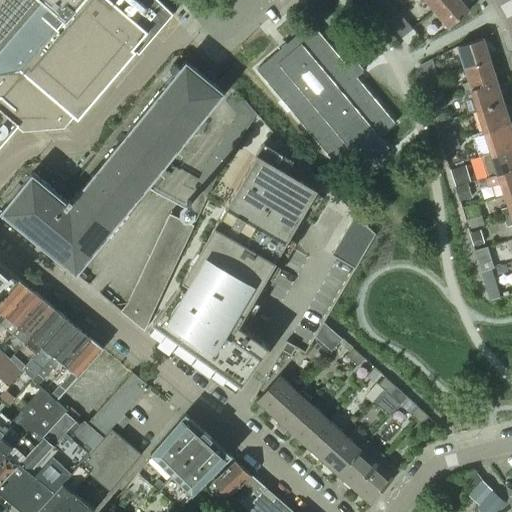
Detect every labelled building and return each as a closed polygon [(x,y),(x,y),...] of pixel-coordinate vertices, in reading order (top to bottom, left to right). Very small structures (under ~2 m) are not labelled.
[(0,0),(0,145),(18,125),(23,129),(64,126),(74,115),(78,118),(136,50),(133,48),(147,31),(153,37),(173,13),(159,0),(0,0)] [(386,0),(376,0),(373,4),(378,10),(388,2),(386,0)] [(424,0),(433,10),(445,0),(424,0)] [(460,0),(445,0),(433,10),(448,28),(469,10),(460,0)] [(280,48),(256,69),(258,71),(329,156),(339,168),(355,155),(364,166),(372,160),(376,165),(384,158),(380,153),(388,147),(378,136),(394,123),(393,122),(355,77),(362,72),(363,70),(361,67),(363,65),(357,58),(355,60),(352,56),(344,63),(335,52),(311,23),(306,26),(287,43),(280,48)] [(396,31),(401,38),(411,29),(405,23),(396,31)] [(411,29),(401,38),(407,44),(417,36),(411,29)] [(483,38),(457,46),(464,68),(490,60),(483,38)] [(430,58),(418,63),(421,72),(424,81),(432,78),(436,77),(433,68),(430,58)] [(468,81),(462,83),(465,91),(470,89),(496,81),(490,60),(464,68),(468,81)] [(0,212),(76,274),(225,93),(186,61),(73,199),(70,197),(67,201),(32,173),(0,212)] [(467,98),(463,99),(468,113),(477,110),(503,102),(496,81),(470,89),(465,91),(467,98)] [(440,89),(428,93),(431,102),(443,98),(440,89)] [(443,98),(431,102),(433,110),(446,106),(443,98)] [(503,102),(477,110),(484,131),(510,123),(503,102)] [(511,129),(510,123),(484,131),(491,152),(511,145),(511,129)] [(441,135),(444,143),(456,139),(453,131),(441,135)] [(456,139),(444,143),(447,152),(459,147),(456,139)] [(236,391),(268,346),(230,319),(235,310),(243,315),(317,189),(286,171),(293,160),(263,143),(181,283),(180,283),(147,328),(236,391)] [(511,145),(491,152),(481,155),(488,176),(497,173),(511,168),(511,145)] [(196,187),(209,193),(218,173),(227,160),(221,156),(224,150),(218,146),(206,166),(196,187)] [(488,176),(486,177),(489,186),(500,182),(504,194),(511,191),(511,168),(497,173),(488,176)] [(508,206),(500,209),(503,218),(511,215),(511,191),(504,194),(508,206)] [(170,213),(127,302),(146,318),(149,319),(194,225),(170,213)] [(368,245),(374,234),(355,214),(354,215),(344,231),(368,245)] [(511,215),(503,218),(506,226),(511,224),(511,215)] [(338,242),(361,256),(368,245),(344,231),(338,242)] [(338,242),(331,254),(355,268),(361,256),(338,242)] [(487,246),(474,250),(481,271),(493,268),(487,246)] [(0,299),(19,279),(0,262),(0,299)] [(19,279),(0,299),(0,324),(31,289),(19,279)] [(31,289),(0,324),(5,328),(12,334),(42,298),(31,289)] [(42,298),(12,334),(15,336),(24,343),(54,308),(42,298)] [(146,318),(127,302),(120,310),(144,330),(149,319),(146,318)] [(54,308),(24,343),(36,353),(66,318),(54,308)] [(27,364),(23,368),(26,371),(26,372),(33,378),(78,328),(66,318),(36,353),(27,364)] [(324,322),(316,336),(331,350),(342,338),(324,322)] [(33,378),(32,379),(36,383),(42,377),(43,378),(46,374),(58,361),(65,366),(90,338),(78,328),(33,378)] [(59,384),(49,395),(55,400),(103,348),(90,338),(65,366),(71,371),(59,384)] [(281,349),(291,355),(296,347),(286,341),(281,349)] [(346,355),(352,360),(358,353),(352,347),(346,355)] [(358,353),(352,360),(357,366),(364,358),(358,353)] [(35,444),(0,483),(0,493),(22,511),(35,511),(57,487),(75,467),(102,437),(111,428),(149,386),(132,372),(86,423),(84,421),(80,425),(74,421),(65,412),(35,444)] [(279,375),(256,400),(273,415),(296,390),(279,375)] [(372,402),(384,389),(391,382),(385,377),(378,384),(377,383),(365,396),(372,402)] [(391,382),(384,389),(400,404),(406,396),(391,382)] [(41,388),(10,424),(11,424),(23,434),(35,444),(65,412),(67,411),(55,400),(49,395),(41,388)] [(296,390),(273,415),(289,430),(312,404),(310,403),(310,399),(309,396),(304,392),(301,391),(297,391),(296,390)] [(400,404),(416,418),(422,411),(406,396),(400,404)] [(312,404),(289,430),(305,444),(328,419),(312,404)] [(422,411),(416,418),(421,424),(428,416),(422,411)] [(99,511),(175,511),(231,455),(204,430),(185,413),(150,453),(144,462),(138,471),(132,479),(125,487),(119,494),(111,502),(104,509),(99,511)] [(328,419),(305,444),(321,459),(344,433),(328,419)] [(6,430),(0,437),(0,459),(23,434),(11,424),(7,429),(6,430)] [(57,487),(35,511),(92,511),(95,509),(73,491),(88,473),(110,491),(141,454),(111,428),(102,437),(75,467),(57,487)] [(344,433),(321,459),(337,473),(360,448),(344,433)] [(23,434),(0,459),(0,483),(35,444),(23,434)] [(360,448),(337,473),(353,487),(376,462),(383,455),(367,440),(360,448)] [(376,462),(353,487),(370,503),(393,477),(399,470),(383,455),(376,462)] [(228,497),(231,494),(252,475),(235,459),(212,481),(228,497)] [(252,475),(231,494),(242,505),(262,484),(252,475)] [(501,511),(511,511),(511,482),(507,484),(508,484),(508,487),(511,502),(511,504),(509,507),(501,511)] [(292,511),(293,511),(265,486),(246,507),(251,511),(292,511)] [(491,489),(481,502),(492,511),(495,511),(503,504),(495,493),(491,489)]
